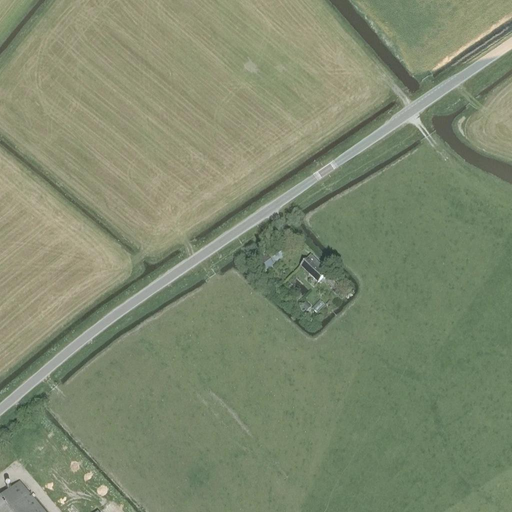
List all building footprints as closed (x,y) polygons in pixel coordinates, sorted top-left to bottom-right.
[(263,273),(274,264),(264,253),(254,261),(263,273)] [(300,266),(318,283),(325,276),(324,275),(328,271),(311,255),(300,266)] [(330,277),(326,281),(334,290),(338,286),(330,277)] [(318,313),(327,305),(322,300),(314,308),(318,313)] [(0,511),(45,511),(20,482),(0,499),(0,511)]
